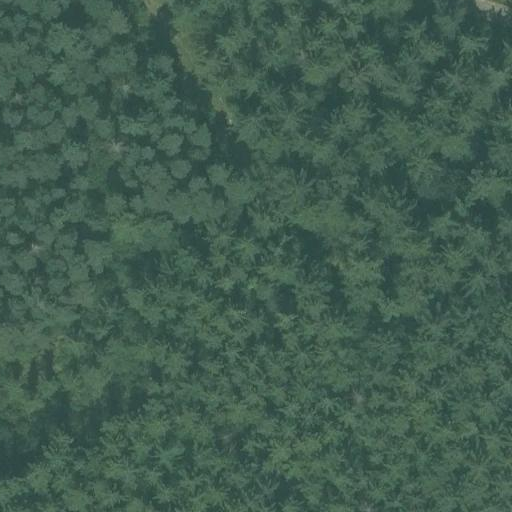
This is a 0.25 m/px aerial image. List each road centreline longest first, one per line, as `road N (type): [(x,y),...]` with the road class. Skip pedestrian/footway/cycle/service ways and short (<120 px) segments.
road 1 (track): [(450,511),(177,76),(156,0)]
road 2 (track): [(262,213),(0,397)]
